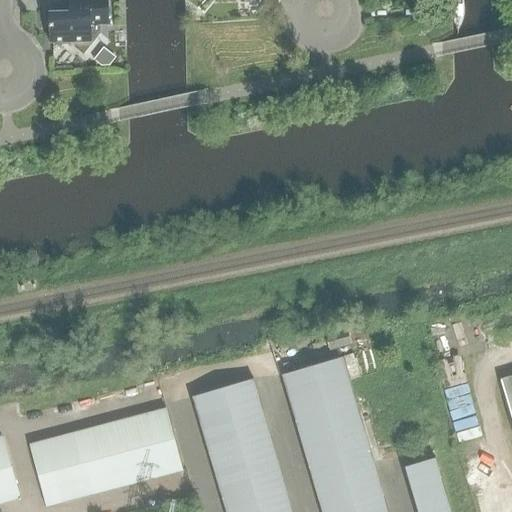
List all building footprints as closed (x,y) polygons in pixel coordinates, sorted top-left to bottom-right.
[(58,10),(46,11),(47,24),(49,24),(49,43),(73,42),(73,46),(83,54),(99,34),(99,25),(107,25),(106,0),(69,0),(69,12),(58,12),(58,10)] [(345,345),(366,339),(363,330),(362,325),(341,331),(342,334),(345,345)] [(281,376),(288,399),(350,381),(343,357),(281,376)] [(443,380),(446,379),(448,389),(467,385),(463,366),(441,370),(443,380)] [(511,376),(500,381),(511,422),(511,376)] [(226,400),(257,391),(253,379),(222,388),(226,400)] [(294,422),(356,404),(350,381),(288,399),(294,422)] [(226,400),(222,388),(191,397),(195,409),(226,400)] [(232,422),(263,413),(257,391),(226,400),(232,422)] [(461,398),(462,400),(449,404),(460,441),(482,435),(471,395),(461,398)] [(226,400),(195,409),(201,431),(232,422),(226,400)] [(301,445),(363,427),(356,404),(294,422),(301,445)] [(154,445),(174,440),(166,409),(146,414),(154,445)] [(232,422),(239,445),(270,436),(263,413),(232,422)] [(135,450),(154,445),(146,414),(126,419),(135,450)] [(115,455),(135,450),(126,419),(107,424),(115,455)] [(239,445),(232,422),(201,431),(208,454),(239,445)] [(96,461),(115,455),(107,424),(88,429),(96,461)] [(308,468),(370,450),(363,427),(301,445),(308,468)] [(77,466),(96,461),(88,429),(68,434),(77,466)] [(57,471),(77,466),(68,434),(49,440),(57,471)] [(0,470),(11,467),(2,436),(0,436),(0,470)] [(239,445),(246,468),(277,458),(270,436),(239,445)] [(37,476),(57,471),(49,440),(29,445),(37,476)] [(182,471),(174,440),(154,445),(162,476),(182,471)] [(162,476),(154,445),(135,450),(143,481),(162,476)] [(239,445),(208,454),(215,477),(246,468),(239,445)] [(143,481),(135,450),(115,455),(123,486),(143,481)] [(315,491),(346,482),(377,473),(370,450),(308,468),(315,491)] [(123,486),(115,455),(96,461),(104,491),(123,486)] [(246,468),(252,490),(283,481),(277,458),(246,468)] [(404,468),(409,487),(441,478),(435,458),(404,468)] [(104,491),(96,461),(77,466),(85,497),(104,491)] [(77,466),(57,471),(65,502),(85,497),(77,466)] [(0,470),(0,503),(20,498),(11,467),(0,470)] [(252,490),(246,468),(215,477),(221,499),(252,490)] [(65,502),(57,471),(37,476),(45,507),(65,502)] [(346,482),(349,493),(380,484),(377,473),(346,482)] [(409,487),(415,506),(446,497),(441,478),(409,487)] [(252,490),(258,511),(261,511),(290,504),(283,481),(252,490)] [(318,503),(349,493),(346,482),(315,491),(318,503)] [(349,493),(353,505),(383,496),(380,484),(349,493)] [(258,511),(252,490),(221,499),(225,511),(258,511)] [(320,511),(328,511),(353,505),(349,493),(318,503),(320,511)] [(353,505),(354,511),(371,511),(387,507),(383,496),(353,505)] [(415,506),(416,511),(450,511),(446,497),(415,506)]
